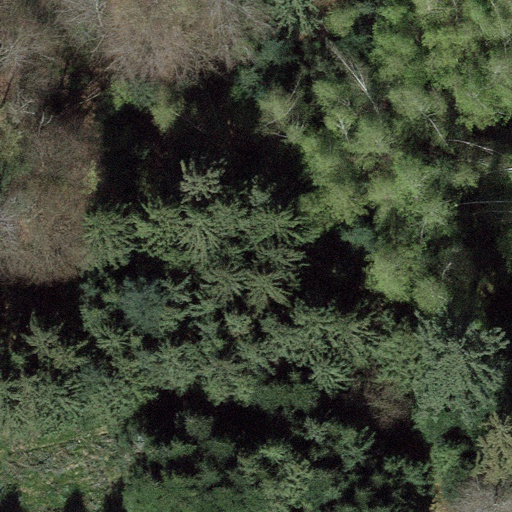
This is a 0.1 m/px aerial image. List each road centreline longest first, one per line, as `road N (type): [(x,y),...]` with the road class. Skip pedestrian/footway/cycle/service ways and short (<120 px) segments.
road 1 (track): [(369,0),(0,83)]
road 2 (track): [(0,344),(196,344)]
